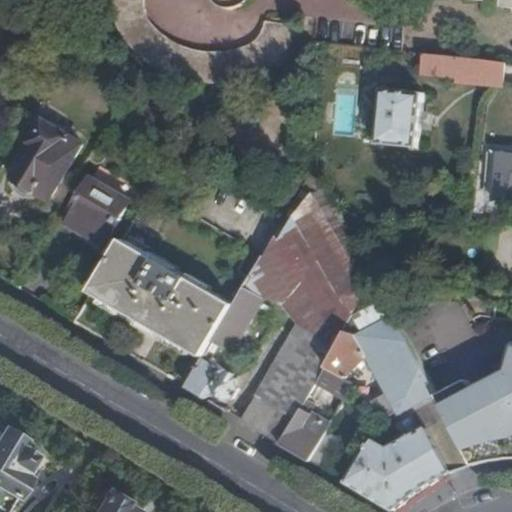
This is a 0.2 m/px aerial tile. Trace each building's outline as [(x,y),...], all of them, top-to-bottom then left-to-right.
[(297,26),(267,22),(262,34),(254,43),(241,49),(228,52),(215,53),(201,52),(188,49),(176,43),(160,31),(154,25),(149,17),(146,8),(146,0),(212,0),(214,2),(218,7),(224,10),(231,11),(242,7),(249,0),(116,0),(116,10),(120,26),(125,36),(131,45),(144,59),(156,67),(168,74),(186,81),(208,84),(230,83),(248,79),(264,74),(277,64),(288,52),(294,40),(297,26)] [(479,84),(482,58),(426,52),(424,72),(460,76),(459,81),(479,84)] [(384,88),(378,142),(419,146),(424,92),(384,88)] [(39,190),(52,198),(84,143),(47,121),(34,142),(40,146),(18,182),(36,193),(39,190)] [(203,169),(177,153),(170,164),(196,179),(203,169)] [(511,156),(499,155),(494,202),(511,203),(511,156)] [(68,221),(105,244),(132,200),(94,177),(68,221)] [(288,220),(268,255),(286,267),(269,294),(288,303),(302,324),(342,347),(372,296),(310,184),(288,220)] [(194,349),(207,357),(217,341),(238,305),(125,239),(94,291),(104,297),(194,349)] [(286,267),(268,255),(238,305),(217,341),(235,351),(269,294),(286,267)] [(425,486),(452,473),(477,465),(441,398),(421,363),(379,285),(372,296),(342,347),(331,366),(349,377),(370,356),(403,413),(410,410),(421,430),(387,447),(374,440),(348,482),(396,510),(408,499),(425,486)] [(194,349),(104,297),(101,302),(191,354),(194,349)] [(323,378),(331,366),(342,347),(302,324),(244,421),(284,444),(306,407),(323,378)] [(189,388),(203,396),(219,395),(227,400),(236,399),(243,389),(238,378),(206,359),(189,388)] [(358,382),(349,377),(331,366),(323,378),(350,395),(358,382)] [(511,378),(480,397),(476,389),(461,396),(457,389),(441,398),(477,465),(489,462),(508,459),(511,458),(511,378)] [(373,391),(358,382),(350,395),(343,407),(358,416),(373,391)] [(312,460),(330,430),(333,424),(306,407),(284,444),(312,460)] [(0,487),(18,498),(30,480),(22,475),(25,471),(31,469),(36,461),(34,454),(22,447),(25,442),(5,429),(0,436),(0,487)] [(312,460),(326,468),(343,438),(330,430),(312,460)] [(94,511),(140,511),(128,505),(128,502),(108,490),(94,511)]
